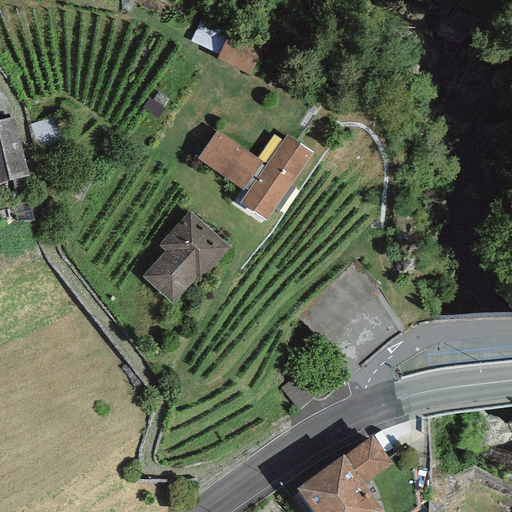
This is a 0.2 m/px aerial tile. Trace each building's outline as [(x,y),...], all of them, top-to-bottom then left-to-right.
[(230,41),(218,64),(251,81),(263,58),(230,41)] [(45,145),(61,136),(51,117),(35,126),(45,145)] [(201,162),(246,195),(264,170),(219,138),(201,162)] [(238,205),(263,223),(306,165),(281,147),(264,170),(246,195),(238,205)] [(230,253),(189,214),(158,248),(165,255),(142,280),(172,307),(195,282),(199,286),(230,253)] [(309,399),(294,379),(281,388),(296,409),(309,399)] [(343,448),(296,481),(319,511),(380,511),(377,509),(385,503),(366,478),(392,458),(372,431),(345,450),(343,448)]
